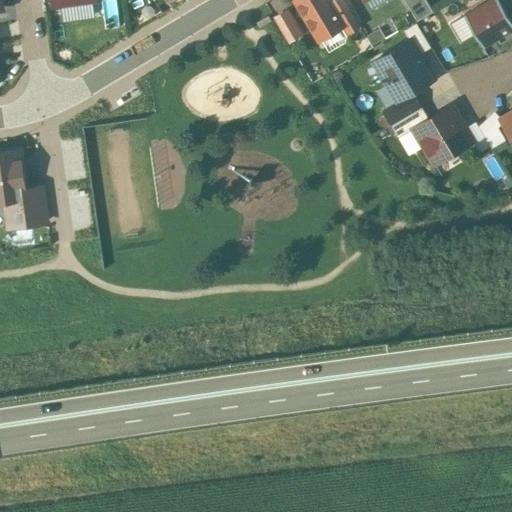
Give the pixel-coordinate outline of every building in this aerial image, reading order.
[(328,0),(296,0),(319,38),(342,24),(328,0)] [(344,0),(328,0),(342,24),(347,31),(359,24),(344,0)] [(425,0),(404,0),(416,19),(432,10),(425,0)] [(480,0),(461,13),(482,46),(511,27),(511,25),(497,0),(480,0)] [(511,0),(497,0),(511,25),(511,0)] [(287,10),(274,18),(288,40),(300,33),(287,10)] [(409,38),(417,54),(430,46),(416,23),(404,29),(409,38)] [(396,99),(411,91),(425,83),(425,85),(435,79),(425,61),(422,62),(417,54),(409,38),(373,59),(396,99)] [(382,108),(391,124),(420,106),(411,91),(396,99),(382,108)] [(427,118),(412,127),(433,163),(471,140),(457,118),(459,117),(451,104),(427,118)] [(412,127),(427,118),(420,106),(391,124),(397,135),(412,127)] [(511,110),(500,118),(511,137),(511,110)] [(20,149),(0,151),(0,200),(2,200),(7,232),(50,226),(44,182),(26,185),(20,149)]
